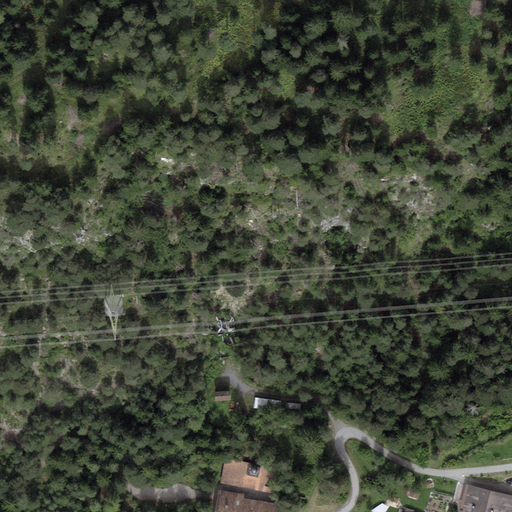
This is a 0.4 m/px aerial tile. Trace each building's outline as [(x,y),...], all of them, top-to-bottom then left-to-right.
[(215,394),(216,406),(231,405),(230,394),(215,394)] [(256,399),(254,409),(275,413),(277,403),(256,399)] [(278,466),(225,456),(220,483),(273,493),(278,466)] [(511,511),(511,496),(465,484),(459,508),(464,509),(462,511),(511,511)] [(412,487),(409,495),(418,498),(421,490),(412,487)] [(244,495),(218,491),(214,511),(276,511),(278,503),(244,498),(244,495)] [(382,503),(373,510),(374,511),(385,511),(388,507),(382,503)]
